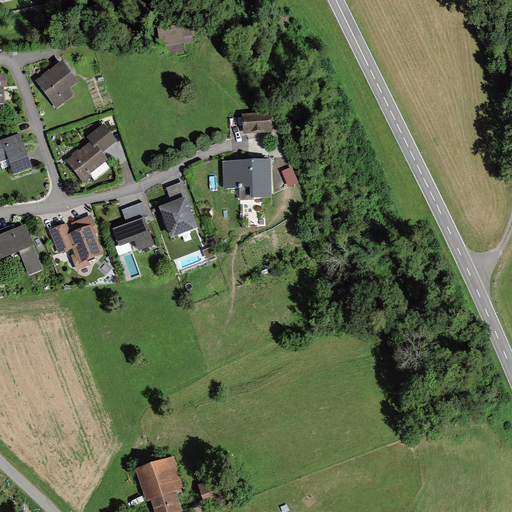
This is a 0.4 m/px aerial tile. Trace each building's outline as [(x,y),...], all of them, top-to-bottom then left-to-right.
[(157,27),(162,55),(186,51),(185,45),(194,43),(191,28),(183,29),(182,23),(157,27)] [(46,76),(37,82),(56,109),(74,95),(68,87),(76,81),(63,63),(46,76)] [(270,114),(243,115),(244,133),(271,131),(270,114)] [(76,155),(68,162),(84,182),(93,175),(91,172),(108,159),(103,153),(118,141),(104,125),(88,138),(92,142),(76,155)] [(0,164),(2,168),(10,166),(12,173),(31,167),(24,145),(19,133),(0,140),(0,164)] [(248,160),(225,160),(225,188),(239,188),(239,198),(271,198),(271,160),(248,160)] [(290,188),(300,185),(295,169),(284,172),(290,188)] [(172,202),(159,207),(172,238),(198,228),(190,206),(193,205),(184,182),(167,189),(172,202)] [(149,215),(145,204),(124,211),(128,223),(113,228),(119,244),(133,240),(136,250),(154,243),(144,216),(149,215)] [(90,214),(49,230),(59,253),(71,248),(79,267),(87,263),(86,261),(103,254),(94,233),(97,232),(90,214)] [(12,230),(0,234),(0,257),(19,249),(30,275),(42,269),(31,244),(34,243),(26,224),(12,230)] [(173,460),(138,471),(147,500),(153,498),(156,509),(156,511),(178,511),(181,511),(175,491),(182,489),(173,460)] [(212,479),(200,483),(206,502),(219,498),(212,479)] [(200,501),(187,506),(189,511),(198,511),(204,510),(200,501)]
